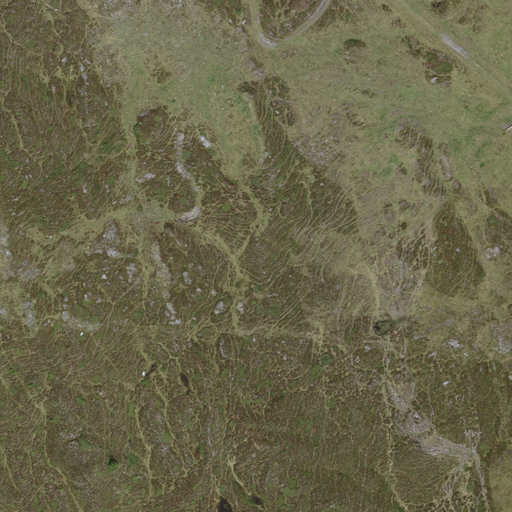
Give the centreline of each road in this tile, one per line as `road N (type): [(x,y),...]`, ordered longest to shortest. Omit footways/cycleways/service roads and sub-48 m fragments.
road 1 (track): [(511,92),(399,0)]
road 2 (track): [(326,0),(315,18),(273,43),(258,38),(251,0)]
